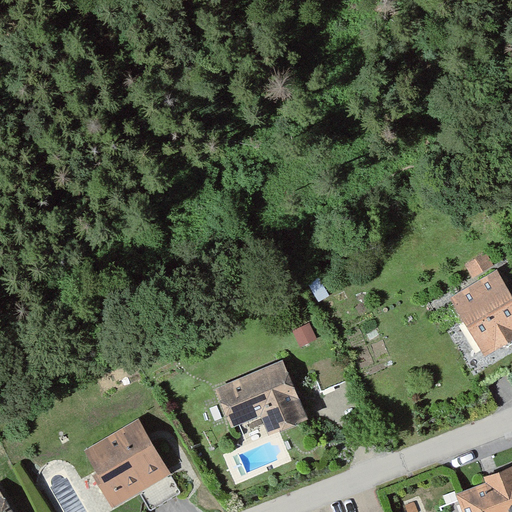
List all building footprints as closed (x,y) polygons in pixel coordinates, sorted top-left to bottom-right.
[(511,301),(493,269),(442,299),(478,359),(511,339),(511,301)] [(278,363),(211,388),(227,430),(254,419),(261,438),(301,423),(278,363)] [(133,420),(77,452),(109,507),(165,475),(133,420)] [(511,511),(511,468),(459,488),(447,492),(454,511),(511,511)] [(11,511),(0,494),(0,511),(11,511)]
